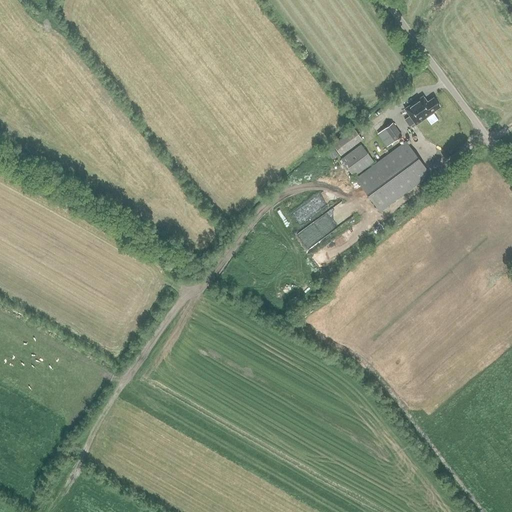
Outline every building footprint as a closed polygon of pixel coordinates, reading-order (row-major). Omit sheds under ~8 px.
[(404,109),(416,125),(434,112),(433,111),(439,107),(433,98),(427,102),(423,96),(404,109)] [(392,123),(377,134),(388,147),(390,145),(402,136),(392,123)] [(334,145),(341,155),(363,139),(355,129),(334,145)] [(357,179),(368,194),(381,211),(431,174),(407,141),(357,179)] [(355,176),(368,166),(374,161),(368,152),(362,145),(342,160),(355,176)] [(331,158),(337,154),(333,148),(327,152),(331,158)] [(322,304),(331,296),(328,292),(319,300),(322,304)] [(294,305),(299,300),(296,296),(290,301),(294,305)] [(332,297),(323,303),(326,307),(335,301),(332,297)]
